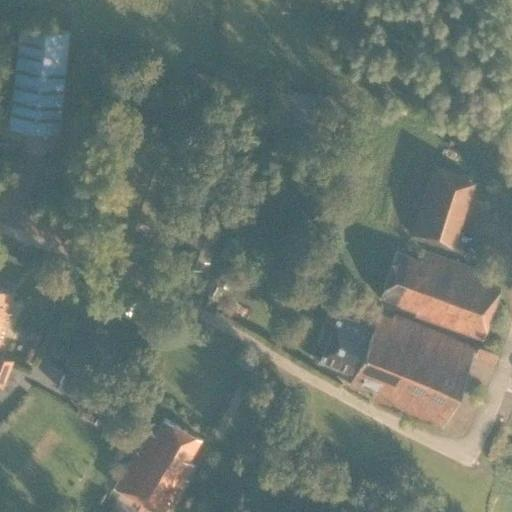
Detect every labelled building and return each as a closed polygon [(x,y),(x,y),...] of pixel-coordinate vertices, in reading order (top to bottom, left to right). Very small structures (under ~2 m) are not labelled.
[(67,30),(20,25),(9,124),(57,129),(67,30)] [(191,85),(214,93),(220,77),(196,69),(191,85)] [(313,126),(318,93),(287,88),(281,121),(313,126)] [(195,149),(129,127),(97,224),(163,245),(195,149)] [(468,174),(432,162),(410,233),(453,246),(474,180),(466,178),(468,174)] [(204,260),(210,262),(220,229),(193,220),(182,251),(186,253),(182,263),(201,269),(204,260)] [(423,249),(420,257),(395,249),(379,296),(401,304),(401,306),(416,311),(414,315),(482,338),(503,277),(423,249)] [(264,269),(283,277),(288,265),(269,257),(264,269)] [(15,291),(0,285),(0,386),(2,388),(14,359),(0,353),(0,341),(2,335),(0,334),(0,332),(1,330),(4,332),(12,313),(7,311),(15,291)] [(377,310),(372,323),(338,309),(318,358),(352,372),(348,380),(372,390),(370,396),(441,426),(474,346),(393,312),(392,316),(377,310)] [(109,393),(105,391),(111,381),(100,376),(95,385),(91,383),(66,370),(56,386),(82,400),(100,410),(109,393)] [(201,440),(163,418),(154,433),(150,431),(138,452),(134,449),(113,486),(157,511),(169,511),(188,480),(185,478),(194,464),(189,461),(201,440)]
